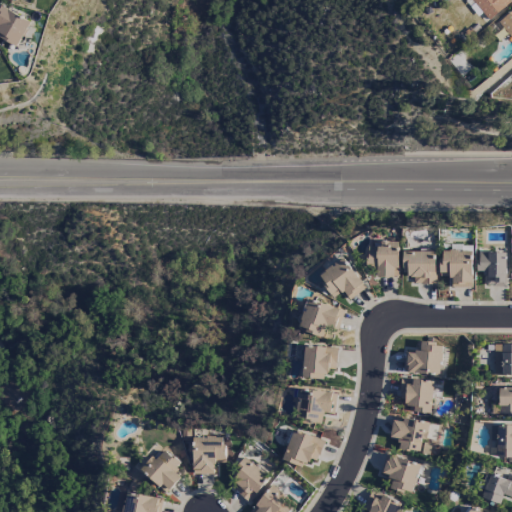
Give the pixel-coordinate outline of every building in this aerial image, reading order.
[(471,0),(488,21),(511,2),(509,0),(471,0)] [(0,37),(16,47),(31,23),(0,5),(0,37)] [(511,39),(511,10),(498,23),(511,39)] [(378,278),(398,277),(398,242),(381,242),(381,247),(367,247),(367,266),(378,266),(378,278)] [(435,284),(435,252),(403,251),(402,275),(414,275),(414,284),(435,284)] [(472,288),(472,251),(439,251),(440,277),(451,277),(452,288),(472,288)] [(506,286),(505,252),(478,253),(478,274),(486,274),(486,287),(506,286)] [(334,298),(342,292),(349,301),(366,287),(342,258),(318,278),(334,298)] [(299,331),(324,337),(326,328),(338,330),(343,309),(306,301),(299,331)] [(403,372),(439,376),(443,345),(417,342),(415,353),(405,352),(403,372)] [(494,376),(511,376),(511,345),(494,345),(494,376)] [(303,379),(326,380),(326,369),(336,369),(337,347),(304,347),(303,379)] [(409,413),(431,414),(433,380),(401,379),(400,402),(409,402),(409,413)] [(511,388),(499,388),(498,414),(511,414),(511,388)] [(321,423),(323,413),(334,415),(337,395),(302,389),(297,419),(321,423)] [(429,422),(394,418),(391,438),(399,439),(397,450),(420,453),(421,440),(427,441),(429,422)] [(490,457),(511,458),(511,425),(491,425),(490,457)] [(282,460),(303,468),(306,459),(316,463),(324,441),(293,430),(282,460)] [(213,474),(213,464),(225,464),(224,437),(193,437),(194,475),(213,474)] [(181,478),(174,472),(180,465),(165,450),(155,460),(152,457),(140,470),(166,494),(181,478)] [(379,475),(394,479),(391,488),(411,495),(420,465),(386,454),(379,475)] [(232,490),(249,503),(269,477),(244,457),(231,474),(239,481),(232,490)] [(511,476),(508,476),(507,480),(488,475),(482,499),(500,504),(503,495),(511,497),(511,476)] [(250,511),(290,511),(294,509),(283,499),(286,497),(273,485),(249,511),(250,511)] [(396,511),(400,501),(371,492),(364,511),(396,511)] [(160,511),(162,499),(127,493),(123,511),(160,511)]
